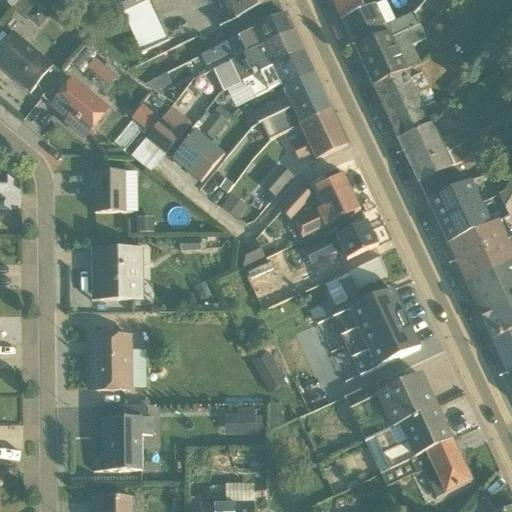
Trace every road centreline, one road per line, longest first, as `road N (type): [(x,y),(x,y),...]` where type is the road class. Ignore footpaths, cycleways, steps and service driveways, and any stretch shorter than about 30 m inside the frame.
road 1 (primary): [(511,454),(299,0)]
road 2 (residential): [(47,511),(44,185),(28,154),(0,132)]
